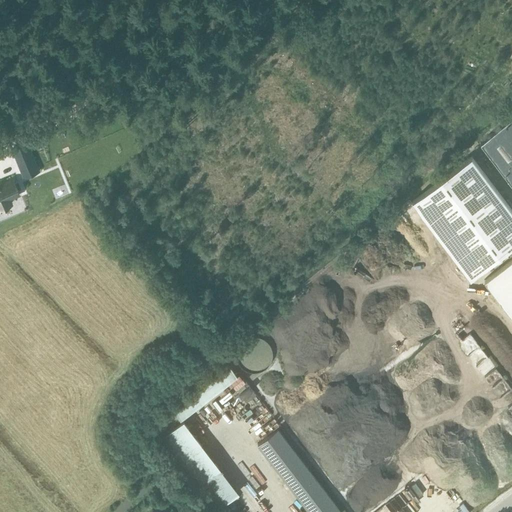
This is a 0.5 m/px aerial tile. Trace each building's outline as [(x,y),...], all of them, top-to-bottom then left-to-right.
[(511,116),(481,142),(511,182),(511,116)] [(39,170),(28,144),(28,143),(24,144),(13,149),(24,177),(39,170)] [(470,276),(511,244),(511,208),(471,155),(412,200),(470,276)] [(0,207),(0,208),(11,204),(9,198),(19,194),(17,188),(13,180),(0,185),(0,207)] [(511,255),(482,278),(511,317),(511,255)] [(225,359),(175,397),(184,410),(235,371),(225,359)] [(263,452),(309,511),(340,511),(342,511),(278,428),(257,444),(263,452)]
